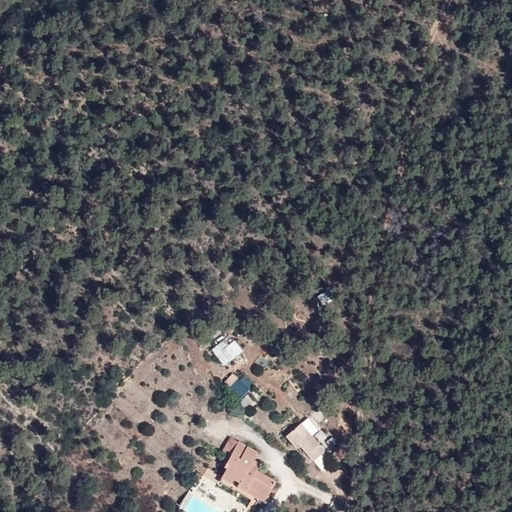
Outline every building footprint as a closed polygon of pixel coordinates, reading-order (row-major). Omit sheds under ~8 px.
[(322,304),(333,299),(329,289),(317,294),(322,304)] [(223,365),(239,353),(227,336),(211,348),(223,365)] [(232,372),(224,379),(229,385),(237,377),(232,372)] [(229,387),(240,398),(253,384),(243,373),(229,387)] [(308,416),(286,434),(323,469),(335,460),(308,416)] [(256,450),(238,440),(221,480),(265,500),(276,480),(256,468),(256,450)]
